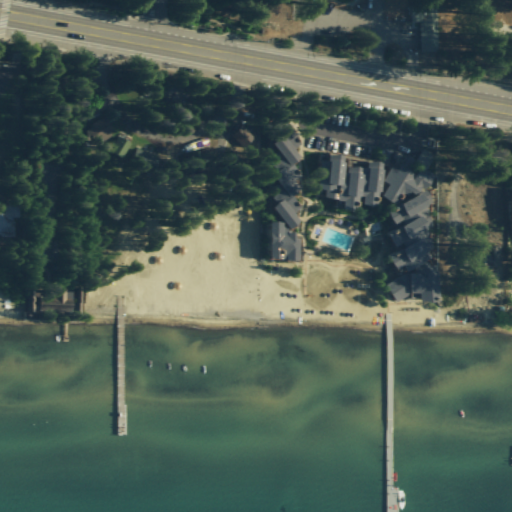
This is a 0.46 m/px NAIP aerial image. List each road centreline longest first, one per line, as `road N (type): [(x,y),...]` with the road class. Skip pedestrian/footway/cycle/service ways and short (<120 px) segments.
road 1 (primary): [(0,15),(368,85)]
road 2 (primary): [(368,85),(511,110)]
